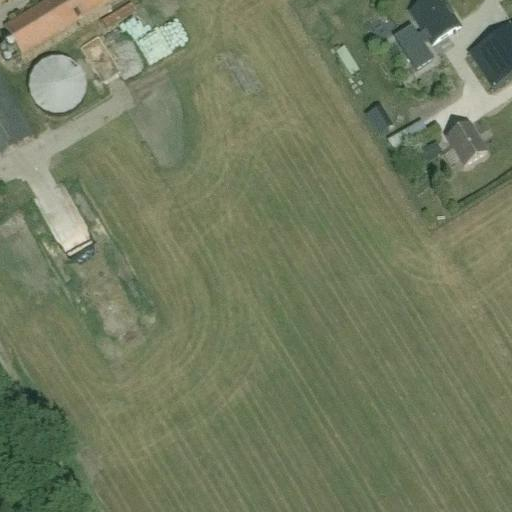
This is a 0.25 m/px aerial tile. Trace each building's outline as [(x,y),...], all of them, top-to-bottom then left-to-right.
[(22,57),(115,0),(48,0),(4,28),(22,57)] [(432,48),(460,29),(441,0),(431,0),(410,14),(432,48)] [(492,90),(511,76),(511,27),(469,56),(492,90)] [(155,63),(167,55),(157,39),(145,46),(155,63)] [(85,89),(83,79),(79,71),(72,65),(64,61),(55,60),(46,62),(38,67),(32,74),(29,83),(29,92),(32,101),(37,108),(45,114),(54,116),(63,115),(72,112),(79,106),(83,98),(85,89)] [(0,157),(35,137),(0,78),(0,157)] [(487,155),(470,128),(447,142),(464,169),(487,155)] [(107,314),(112,323),(138,309),(133,300),(107,314)]
